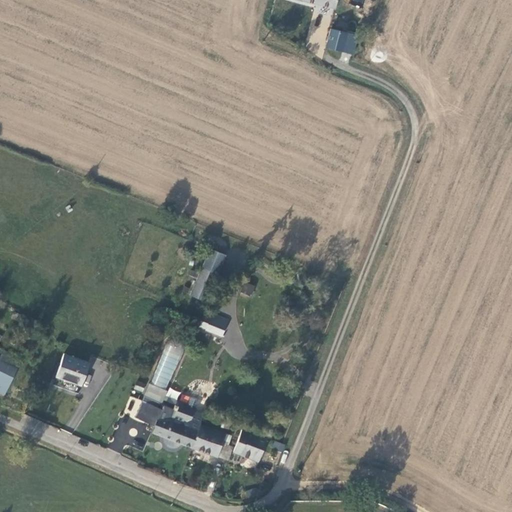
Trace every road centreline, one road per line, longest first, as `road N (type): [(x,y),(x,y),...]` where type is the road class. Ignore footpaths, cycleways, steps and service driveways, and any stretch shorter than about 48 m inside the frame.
road 1 (unclassified): [(0,418),(216,508),(244,511),(276,493),(415,132),(401,95),(318,51)]
road 2 (track): [(282,485),(377,490),(421,511)]
